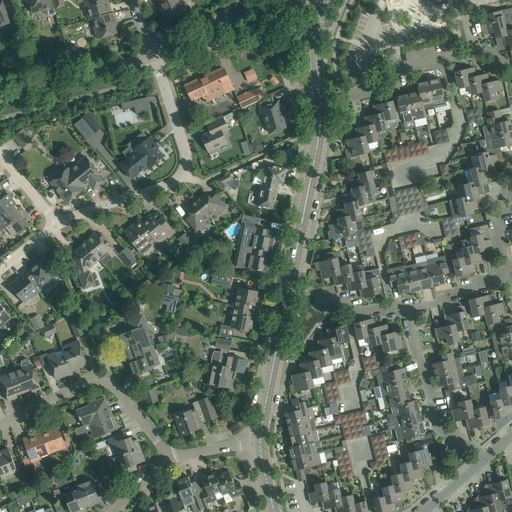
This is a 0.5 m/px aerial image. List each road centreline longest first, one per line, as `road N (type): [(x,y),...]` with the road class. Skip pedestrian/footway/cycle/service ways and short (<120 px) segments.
road 1 (residential): [(56,223),(180,175),(185,155),(156,56)]
road 2 (residential): [(0,424),(85,381),(106,383),(168,459)]
road 3 (tertiary): [(289,286),(318,101)]
road 4 (residential): [(488,455),(438,430),(408,309)]
road 5 (residential): [(469,53),(389,71),(378,86),(318,101)]
road 6 (unclassified): [(0,97),(156,56)]
road 7 (tertiary): [(260,441),(289,286)]
road 8 (residential): [(156,56),(266,0)]
road 9 (residential): [(289,286),(348,309),(408,309)]
